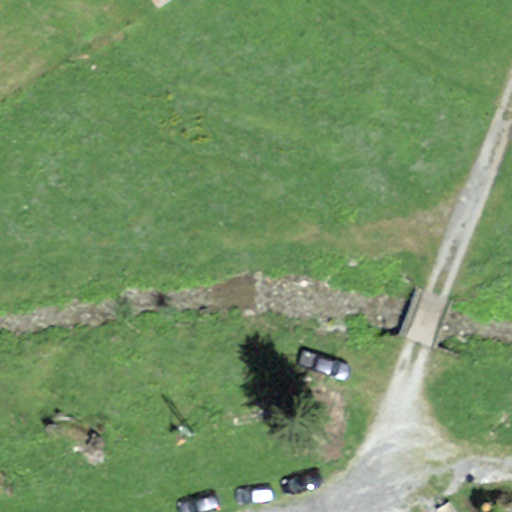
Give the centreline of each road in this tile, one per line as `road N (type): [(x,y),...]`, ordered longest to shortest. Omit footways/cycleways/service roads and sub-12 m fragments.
road 1 (track): [(397,420),(406,367),(511,91)]
road 2 (track): [(317,511),(397,420)]
